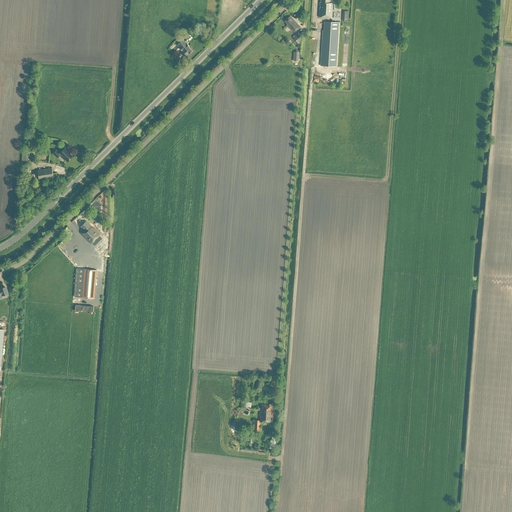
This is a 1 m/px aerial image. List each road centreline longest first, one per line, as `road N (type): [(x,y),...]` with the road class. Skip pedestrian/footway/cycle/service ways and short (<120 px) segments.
road 1 (track): [(312,71),(279,475)]
road 2 (unclassified): [(0,271),(33,253),(289,0)]
road 3 (track): [(306,0),(276,383)]
road 4 (secondary): [(0,247),(260,0)]
road 5 (track): [(401,0),(387,175),(304,175)]
